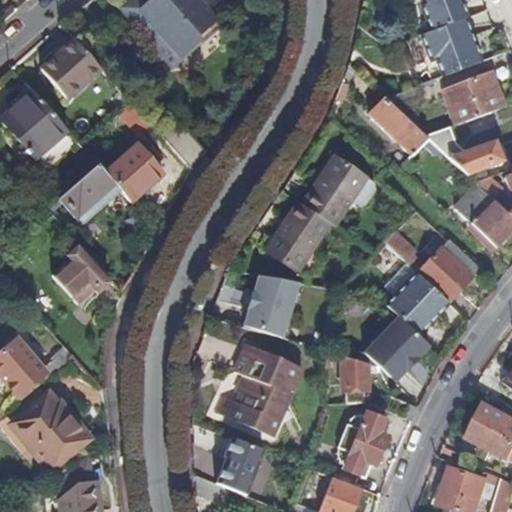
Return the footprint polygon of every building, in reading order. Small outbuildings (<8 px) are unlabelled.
[(135,0),(122,12),(171,67),(180,59),(182,61),(198,47),(202,51),(225,31),(197,0),(135,0)] [(464,21),(466,20),(458,0),(424,0),(426,5),(423,7),(433,32),(464,21)] [(433,32),(423,37),(433,63),(439,61),(446,78),(480,65),(464,21),(433,32)] [(104,73),(77,43),(43,74),(70,103),(104,73)] [(441,94),(455,128),(505,109),(492,74),(441,94)] [(385,102),(399,115),(425,106),(417,89),(385,101),(385,102)] [(69,135),(34,96),(2,125),(38,163),(69,135)] [(370,118),(412,158),(423,147),(428,142),(425,139),(399,115),(385,102),(370,118)] [(152,130),(134,110),(123,120),(141,140),(152,130)] [(180,122),(163,138),(171,148),(195,173),(205,159),(208,154),(180,122)] [(433,146),(434,147),(438,143),(434,135),(425,139),(428,142),(433,146)] [(428,142),(423,147),(428,151),(433,146),(428,142)] [(494,144),(448,161),(466,178),(476,175),(478,179),(504,170),(494,144)] [(433,146),(428,151),(437,160),(442,156),(434,147),(433,146)] [(123,194),(133,205),(165,176),(139,148),(107,177),(123,194)] [(334,160),(302,208),(329,227),(333,230),(366,181),(334,160)] [(100,169),(62,203),(80,222),(101,204),(105,209),(123,194),(107,177),(100,169)] [(477,189),(492,203),(502,192),(488,180),(474,185),(477,189)] [(477,189),(455,211),(471,226),(496,250),(511,232),(511,222),(506,217),(492,203),(477,189)] [(298,275),(329,227),(302,208),(298,205),(266,254),(298,275)] [(471,226),(467,230),(492,254),(496,250),(471,226)] [(384,247),(399,260),(408,251),(394,238),(384,247)] [(472,280),(479,273),(448,244),(441,252),(472,280)] [(417,269),(413,273),(417,277),(448,306),(472,280),(441,252),(422,273),(417,269)] [(79,309),(111,281),(85,253),(54,280),(79,309)] [(386,289),(397,299),(417,277),(413,273),(406,267),(386,289)] [(418,339),(448,306),(417,277),(397,299),(387,310),(397,320),(418,339)] [(249,313),(244,329),(282,341),(299,287),(282,284),(259,279),(254,296),(252,295),(247,312),(249,313)] [(418,339),(397,320),(364,357),(378,369),(395,385),(405,374),(406,375),(419,361),(417,360),(428,349),(418,339)] [(47,378),(19,344),(0,359),(0,377),(19,401),(47,378)] [(288,405),(303,371),(247,347),(236,375),(244,379),(241,386),(288,405)] [(364,357),(357,363),(378,369),(364,357)] [(345,359),(346,392),(364,391),(364,385),(368,385),(367,366),(345,359)] [(378,369),(389,390),(395,385),(378,369)] [(274,440),(288,405),(241,386),(238,396),(241,398),(238,406),(225,401),(219,417),(274,440)] [(42,387),(0,422),(0,427),(23,455),(29,449),(49,473),(69,456),(72,459),(91,442),(63,407),(61,409),(42,387)] [(391,400),(385,414),(411,424),(418,411),(391,400)] [(511,425),(486,413),(468,447),(484,456),(479,463),(485,466),(490,458),(507,467),(511,458),(511,425)] [(366,417),(360,433),(347,428),(337,451),(350,456),(343,472),(365,481),(371,468),(374,469),(386,439),(381,436),(386,424),(366,417)] [(194,426),(194,452),(214,458),(222,437),(194,426)] [(222,437),(214,458),(270,479),(277,459),(222,437)] [(89,458),(50,491),(60,503),(60,511),(101,511),(98,486),(92,486),(89,458)] [(320,511),(333,481),(311,472),(297,507),(309,511),(320,511)] [(486,489),(487,488),(450,476),(438,511),(478,511),(481,504),(492,507),(496,493),(486,489)] [(195,478),(198,500),(223,510),(229,492),(195,478)] [(354,511),(362,492),(333,481),(320,511),(354,511)] [(505,511),(511,490),(502,485),(493,511),(505,511)]
